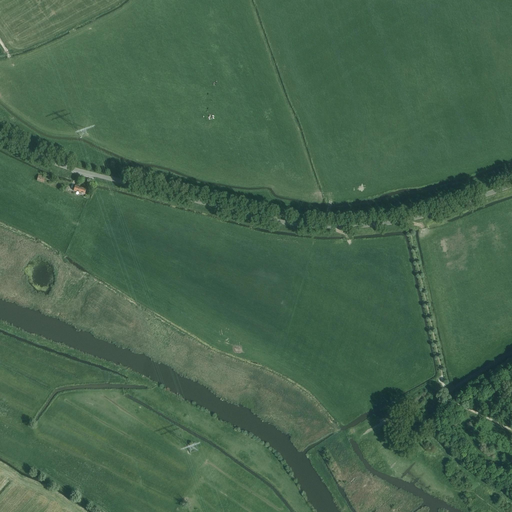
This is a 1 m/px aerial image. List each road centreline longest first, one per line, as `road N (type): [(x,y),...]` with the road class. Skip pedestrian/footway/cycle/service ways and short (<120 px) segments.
road 1 (unclassified): [(0,135),(58,165),(305,226),(405,220),(511,185)]
road 2 (track): [(451,401),(405,220)]
